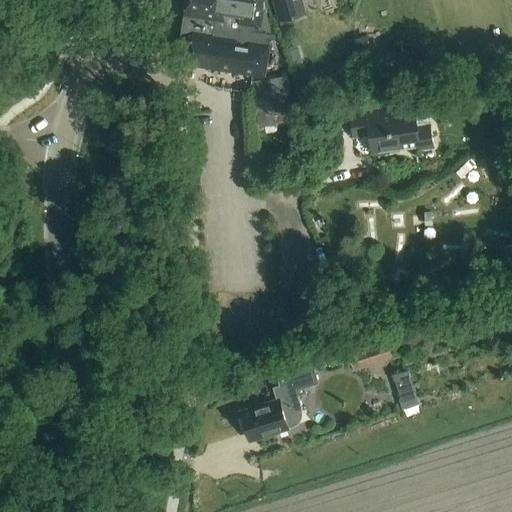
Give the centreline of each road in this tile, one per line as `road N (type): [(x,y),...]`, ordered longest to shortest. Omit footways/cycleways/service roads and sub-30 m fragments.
road 1 (secondary): [(88,511),(60,273),(63,145)]
road 2 (secondary): [(63,145),(97,46),(123,0)]
